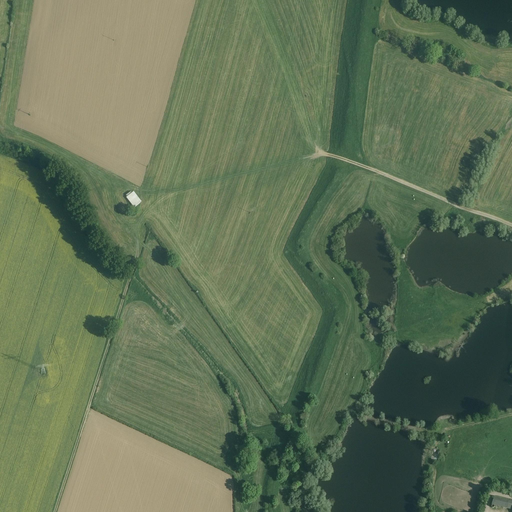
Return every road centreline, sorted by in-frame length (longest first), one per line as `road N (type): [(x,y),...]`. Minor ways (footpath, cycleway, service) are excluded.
road 1 (track): [(55,511),(145,214)]
road 2 (track): [(327,152),(511,225)]
road 3 (track): [(355,410),(431,430),(511,413)]
